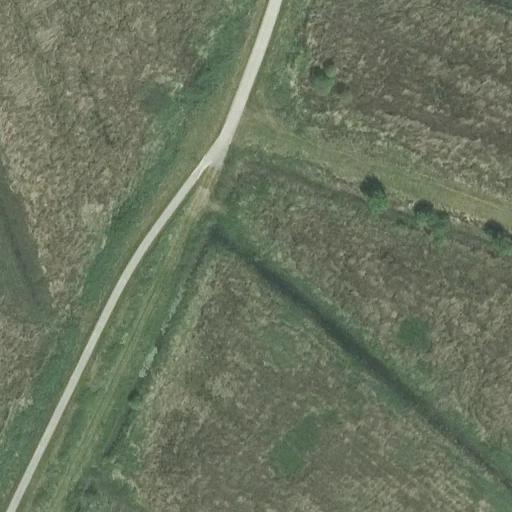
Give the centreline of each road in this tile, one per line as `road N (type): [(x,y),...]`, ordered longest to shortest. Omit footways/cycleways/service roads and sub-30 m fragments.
road 1 (track): [(52,511),(227,138)]
road 2 (track): [(511,210),(235,118)]
